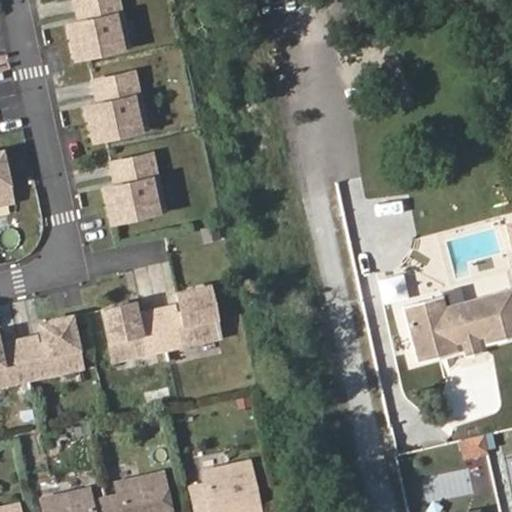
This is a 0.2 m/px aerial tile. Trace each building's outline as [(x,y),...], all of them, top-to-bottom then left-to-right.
[(119,0),(77,0),(80,12),(92,9),(93,16),(81,19),(68,22),(75,55),(129,44),(119,0)] [(92,9),(80,12),(81,19),(93,16),(92,9)] [(393,29),(355,39),(363,72),(381,68),(389,103),(410,98),(393,29)] [(135,69),(95,78),(98,94),(110,91),(111,98),(99,101),(86,104),(94,138),(147,126),(135,69)] [(98,94),(99,101),(111,98),(110,91),(98,94)] [(0,205),(13,202),(0,148),(0,147),(0,205)] [(153,152),(112,160),(116,176),(128,174),(129,180),(117,183),(104,186),(112,220),(165,208),(153,152)] [(128,174),(116,176),(117,183),(129,180),(128,174)] [(378,278),(382,302),(407,298),(403,274),(378,278)] [(134,301),(103,308),(114,358),(222,335),(210,284),(179,292),(181,304),(184,316),(177,318),(175,305),(144,312),(147,324),(140,326),(137,314),(134,301)] [(511,335),(511,288),(444,306),(441,295),(403,306),(418,362),(456,351),(454,343),(461,341),(476,337),(483,335),(485,343),(511,335)] [(181,304),(175,305),(177,318),(184,316),(181,304)] [(144,312),(137,314),(140,326),(147,324),(144,312)] [(0,383),(83,365),(71,315),(40,322),(43,334),(46,346),(39,348),(36,336),(6,342),(8,354),(1,356),(0,350),(0,383)] [(36,336),(39,348),(46,346),(43,334),(36,336)] [(480,351),(476,337),(461,341),(465,356),(480,351)] [(0,343),(0,350),(1,356),(8,354),(6,342),(0,343)] [(487,453),(483,434),(458,440),(462,459),(487,453)] [(251,511),(259,510),(248,461),(202,472),(205,484),(190,487),(195,511),(230,511),(238,510),(237,511),(251,511)] [(118,495),(104,498),(106,511),(169,511),(161,473),(115,483),(118,495)] [(106,511),(104,498),(90,501),(87,489),(41,499),(44,511),(106,511)] [(345,501),(343,489),(336,490),(338,502),(345,501)]
